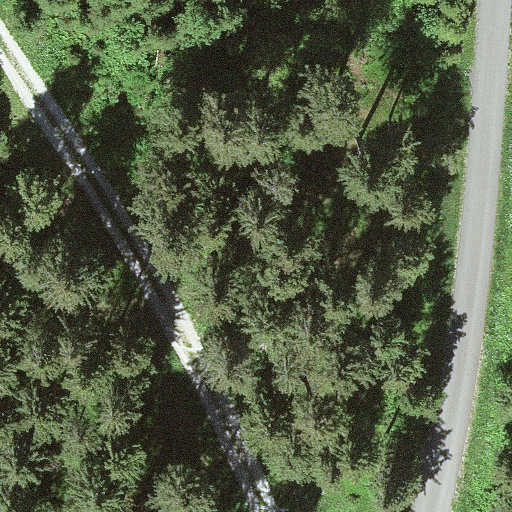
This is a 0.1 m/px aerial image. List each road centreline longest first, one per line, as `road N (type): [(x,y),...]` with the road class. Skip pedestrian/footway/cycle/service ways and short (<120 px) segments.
road 1 (track): [(266,511),(178,324),(0,40)]
road 2 (unclassified): [(495,0),(479,232),(428,511)]
